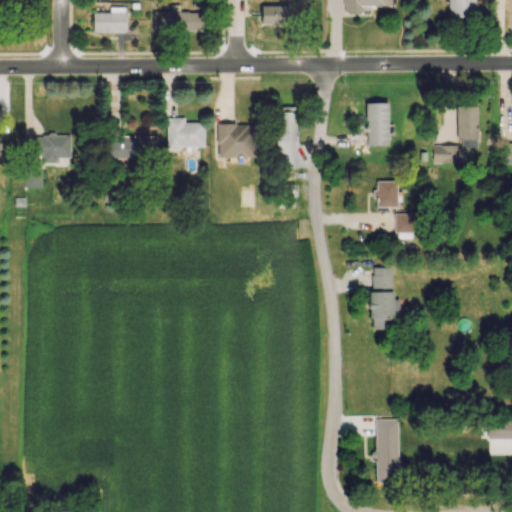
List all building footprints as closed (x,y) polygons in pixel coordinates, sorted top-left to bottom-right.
[(390,7),(389,0),(344,0),(344,12),(361,13),(361,6),(390,7)] [(447,0),(447,17),(474,17),(473,0),(447,0)] [(152,30),(201,31),(202,12),(178,11),(178,5),(170,4),(170,12),(152,11),(152,30)] [(289,6),(260,5),(260,23),(288,24),(289,6)] [(124,32),(124,7),(109,6),(109,12),(92,12),(92,31),(124,32)] [(365,102),(366,145),(387,145),(386,102),(365,102)] [(455,105),(456,139),(477,139),(476,105),(455,105)] [(295,107),(275,106),(274,168),(294,168),(295,107)] [(203,147),(202,122),(183,123),(183,117),(165,118),(166,148),(203,147)] [(216,157),(254,157),(254,124),(216,123),(216,157)] [(70,157),(69,134),(37,135),(37,162),(56,162),(56,157),(70,157)] [(108,158),(156,157),(155,135),(107,136),(108,158)] [(41,187),(41,166),(23,165),(23,187),(41,187)] [(374,180),(374,206),(396,206),(395,180),(374,180)] [(278,207),(295,207),(294,183),(277,184),(278,207)] [(393,213),(393,231),(412,231),(412,213),(393,213)] [(391,267),(369,267),(369,329),(392,329),(392,311),(398,311),(398,299),(391,299),(391,267)] [(397,481),(396,418),(374,419),(374,452),(373,452),(374,482),(397,481)] [(486,438),(511,438),(511,419),(487,418),(486,438)]
